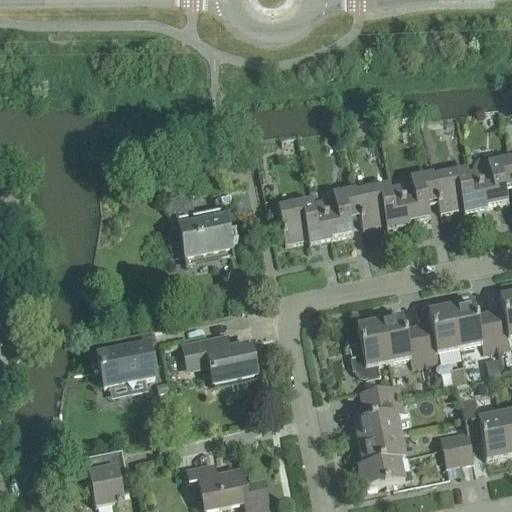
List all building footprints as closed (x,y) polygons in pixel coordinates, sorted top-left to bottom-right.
[(507,207),(503,188),(511,186),(511,175),(511,169),(509,160),(502,162),(497,160),(493,159),(489,159),(485,160),(481,162),(477,164),(474,167),(472,170),(471,174),(465,175),(468,191),(476,189),(477,192),(482,190),(486,211),(507,207)] [(444,183),(433,185),(436,202),(440,219),(462,214),(463,219),(487,214),(486,211),(482,190),(477,192),(476,189),(468,191),(465,175),(464,172),(443,177),(444,183)] [(409,186),(388,190),(391,206),(399,205),(399,207),(404,206),(408,227),(429,223),(425,204),(436,202),(433,185),(431,176),(408,181),(409,186)] [(366,199),(356,201),(359,217),(362,234),(385,229),(386,235),(409,230),(408,227),(404,206),(399,207),(399,205),(391,206),(388,190),(387,188),(365,193),(366,199)] [(332,201),(311,206),(315,222),(322,220),(323,223),(327,222),(331,243),(352,238),(348,220),(359,217),(356,201),(354,192),(331,197),(332,201)] [(190,198),(165,204),(171,233),(178,231),(186,270),(231,261),(222,216),(195,222),(190,198)] [(332,246),(331,243),(327,222),(323,223),(322,220),(315,222),(311,206),(311,203),(288,208),(290,214),(278,217),(285,250),(307,245),(309,251),(332,246)] [(502,319),(489,322),(495,355),(508,353),(506,344),(511,343),(511,298),(498,302),(502,319)] [(450,312),(459,354),(480,349),(482,358),(495,355),(489,322),(476,324),(473,307),(450,312)] [(426,370),(437,367),(435,358),(459,354),(450,312),(427,316),(431,334),(419,336),(426,370)] [(410,373),(426,370),(419,336),(405,339),(402,321),(378,326),(387,368),(408,364),(410,373)] [(355,331),(361,360),(350,362),(353,377),(365,385),(379,382),(377,370),(387,368),(378,326),(355,331)] [(103,393),(154,383),(147,351),(136,353),(133,341),(90,350),(92,363),(97,362),(103,393)] [(211,389),(256,381),(249,349),(226,354),(224,342),(182,350),(186,371),(206,367),(211,389)] [(167,386),(157,389),(158,397),(169,395),(167,386)] [(392,390),(364,396),(367,410),(399,404),(397,389),(392,390)] [(473,402),(458,405),(462,425),(465,439),(466,438),(478,436),(484,465),(507,460),(499,418),(500,418),(499,413),(475,417),(473,402)] [(402,416),(399,404),(367,410),(369,423),(353,426),(358,448),(399,440),(394,417),(402,416)] [(511,415),(500,418),(499,418),(507,460),(511,459),(511,415)] [(465,439),(452,441),(458,470),(472,467),(466,438),(465,439)] [(150,439),(139,441),(141,449),(152,446),(150,439)] [(362,471),(398,464),(403,463),(399,440),(358,448),(362,470),(362,471)] [(439,444),(441,455),(445,472),(458,470),(452,441),(439,444)] [(117,483),(125,481),(120,457),(85,464),(94,511),(100,511),(122,508),(117,483)] [(362,470),(357,471),(362,495),(403,486),(410,484),(409,475),(401,477),(398,464),(362,471),(362,470)] [(203,511),(231,511),(243,510),(243,511),(265,511),(262,491),(242,495),(239,478),(214,483),(212,471),(187,476),(190,489),(198,487),(203,511)]
